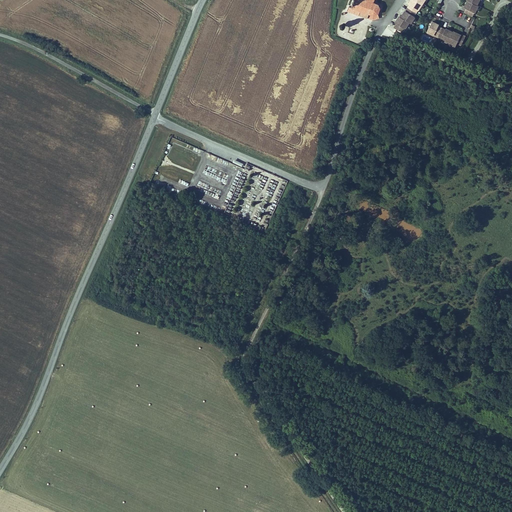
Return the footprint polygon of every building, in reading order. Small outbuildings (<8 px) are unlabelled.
[(353,0),(351,6),(349,5),(347,10),(372,20),(379,18),(378,14),(380,10),(378,5),(373,3),(366,0),(353,0)] [(424,1),(422,0),(410,0),(410,1),(411,2),(409,5),(417,10),(419,7),(419,8),(424,1)] [(477,2),(472,0),(466,0),(464,5),(466,6),(464,9),(473,13),(478,3),(477,2)] [(417,10),(409,5),(407,9),(406,8),(402,14),(411,19),(412,20),(416,15),(414,14),(417,10)] [(398,21),(396,25),(404,29),(411,19),(402,14),(401,13),(397,20),(398,21)] [(471,25),(473,19),(463,14),(461,18),(464,19),(463,21),(471,25)] [(439,22),(433,18),(428,28),(438,34),(442,25),(439,24),(439,22)] [(445,27),(442,25),(438,34),(441,35),(441,36),(448,39),(453,29),(446,26),(445,27)] [(462,42),(465,33),(461,31),(461,32),(457,30),(456,32),(455,31),(455,30),(453,29),(448,39),(452,41),(452,40),(456,42),(457,40),(462,42)]
